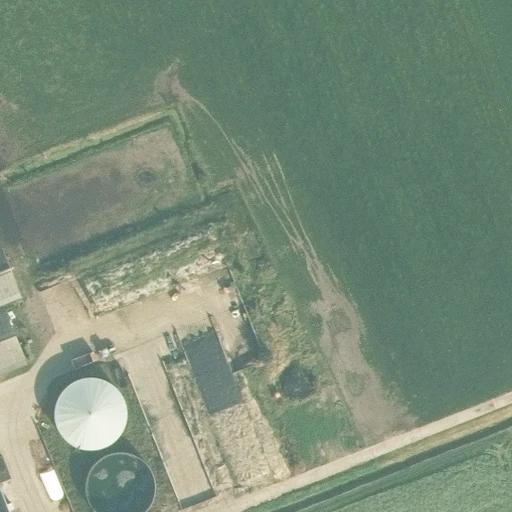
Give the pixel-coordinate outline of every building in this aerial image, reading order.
[(0,375),(27,365),(4,305),(22,297),(0,241),(0,375)] [(224,337),(231,359),(250,352),(243,331),(224,337)] [(128,417),(128,414),(128,411),(127,407),(127,404),(126,401),(124,398),(123,396),(121,393),(119,390),(117,388),(115,386),(112,384),(110,382),(107,381),(104,380),(101,379),(98,378),(95,378),(91,377),(88,378),(85,378),(82,379),(79,380),(76,381),(73,382),(71,384),(68,386),(66,388),(64,390),(62,393),(60,396),(59,398),(57,401),(56,404),(56,407),(55,411),(55,414),(55,417),(56,420),(56,423),(57,426),(59,429),(60,432),(62,435),(64,437),(66,439),(68,442),(71,444),(73,445),(76,447),(79,448),(82,449),(85,450),(88,450),(91,450),(95,450),(98,450),(101,449),(104,448),(107,447),(110,445),(112,444),(115,442),(117,439),(119,437),(121,435),(123,432),(124,429),(126,426),(127,423),(127,420),(128,417)] [(198,387),(224,479),(254,471),(227,378),(198,387)] [(146,511),(147,511),(148,510),(149,509),(149,508),(150,507),(151,507),(151,506),(152,505),(152,504),(153,503),(153,502),(154,501),(154,500),(154,499),(155,498),(155,497),(155,496),(155,495),(156,494),(156,493),(156,492),(156,491),(156,490),(156,489),(156,488),(156,487),(156,486),(156,485),(156,484),(156,483),(156,482),(156,481),(155,480),(155,479),(155,478),(155,477),(154,476),(154,475),(154,474),(153,473),(153,472),(152,471),(152,470),(151,469),(151,468),(150,467),(149,467),(149,466),(148,465),(147,464),(147,463),(146,463),(145,462),(144,461),(143,460),(142,459),(141,458),(140,458),(139,457),(138,457),(137,456),(136,456),(135,455),(134,455),(133,455),(132,454),(131,454),(130,454),(129,453),(128,453),(127,453),(126,453),(125,453),(124,452),(123,452),(122,452),(121,452),(120,452),(119,452),(118,452),(117,453),(116,453),(115,453),(114,453),(113,453),(112,454),(111,454),(110,454),(109,455),(108,455),(107,455),(106,456),(105,456),(104,457),(103,457),(102,458),(101,459),(100,459),(99,460),(98,461),(97,462),(96,463),(95,463),(95,464),(94,465),(93,466),(93,467),(92,468),(91,469),(90,470),(90,471),(89,472),(89,473),(89,474),(88,475),(88,476),(87,477),(87,478),(87,479),(87,480),(86,481),(86,482),(86,483),(86,484),(86,485),(86,486),(86,488),(86,489),(86,490),(86,491),(86,492),(86,493),(87,494),(87,495),(87,496),(87,497),(88,498),(88,499),(88,500),(89,501),(89,502),(90,503),(90,504),(91,505),(91,506),(92,507),(92,508),(93,508),(93,509),(94,510),(95,511),(96,511),(95,511),(146,511)] [(0,511),(10,511),(0,486),(0,511)]
